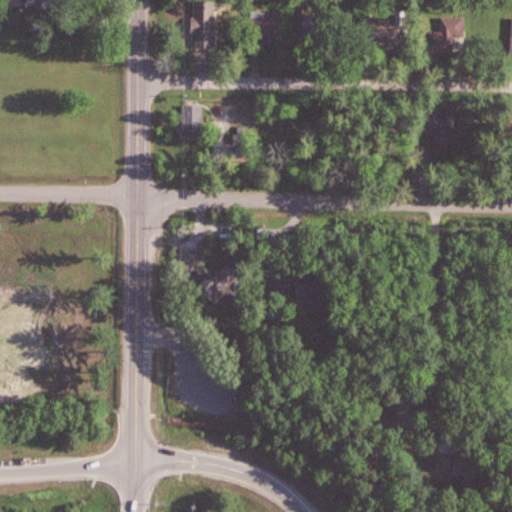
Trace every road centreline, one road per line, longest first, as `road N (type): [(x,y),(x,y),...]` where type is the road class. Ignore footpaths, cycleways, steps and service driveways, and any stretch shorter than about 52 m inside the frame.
road 1 (tertiary): [(133,511),(140,0)]
road 2 (residential): [(511,86),(140,81)]
road 3 (residential): [(511,203),(141,197)]
road 4 (motorway): [(302,511),(276,489),(231,469),(133,465)]
road 5 (residential): [(141,197),(0,194)]
road 6 (motorway): [(133,465),(0,473)]
